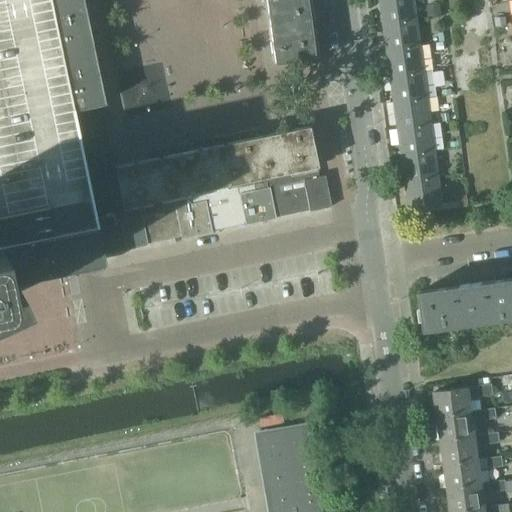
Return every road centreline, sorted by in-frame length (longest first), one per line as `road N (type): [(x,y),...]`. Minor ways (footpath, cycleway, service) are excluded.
road 1 (residential): [(375,257),(344,0)]
road 2 (residential): [(409,511),(375,257)]
road 3 (residential): [(375,257),(511,240)]
